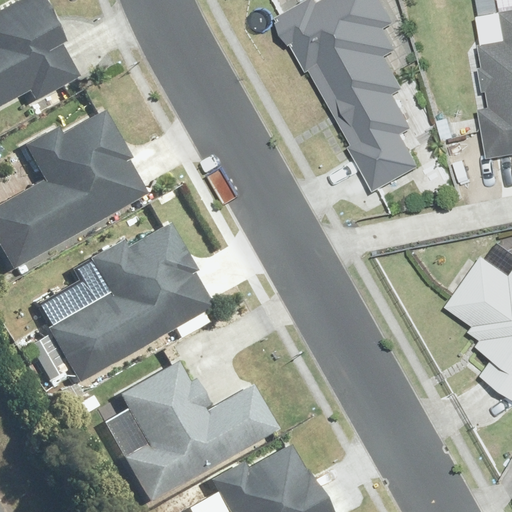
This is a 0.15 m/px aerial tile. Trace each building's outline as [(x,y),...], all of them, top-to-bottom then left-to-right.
[(36,0),(0,20),(0,114),(26,100),(29,106),(82,76),(38,0),(36,0)] [(382,0),(315,0),(277,23),(375,185),(413,162),(393,129),(403,122),(386,93),(400,85),(381,55),(395,46),(381,24),(395,21),(382,0)] [(500,46),(481,49),(487,95),(492,94),(494,109),(482,111),(489,165),(511,162),(511,15),(497,17),(500,46)] [(57,133),(24,150),(45,189),(0,212),(0,251),(12,274),(149,202),(122,152),(104,117),(61,140),(57,133)] [(124,247),(85,268),(103,302),(47,332),(77,388),(214,314),(196,280),(190,269),(169,230),(127,253),(124,247)] [(511,397),(511,281),(482,261),(449,309),(477,328),(472,334),(485,343),(480,349),(496,360),(483,378),(511,397)] [(63,375),(44,340),(29,348),(48,384),(63,375)] [(146,450),(124,462),(147,504),(275,433),(253,390),(202,418),(177,371),(120,402),(146,450)] [(240,463),(205,484),(221,511),(323,511),(307,485),(308,484),(286,447),(245,471),(240,463)]
